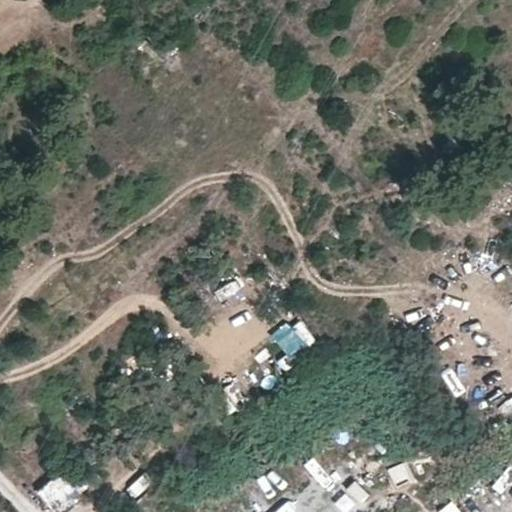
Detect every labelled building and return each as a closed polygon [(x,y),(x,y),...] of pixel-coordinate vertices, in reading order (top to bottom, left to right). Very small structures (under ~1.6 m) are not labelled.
[(227,308),(245,300),(235,279),(218,287),(227,308)] [(303,344),(314,338),(304,318),(293,323),(303,344)] [(290,320),(272,328),(283,352),(301,344),(290,320)] [(39,492),(51,506),(74,487),(63,473),(39,492)] [(439,508),(441,511),(462,511),(454,498),(439,508)]
